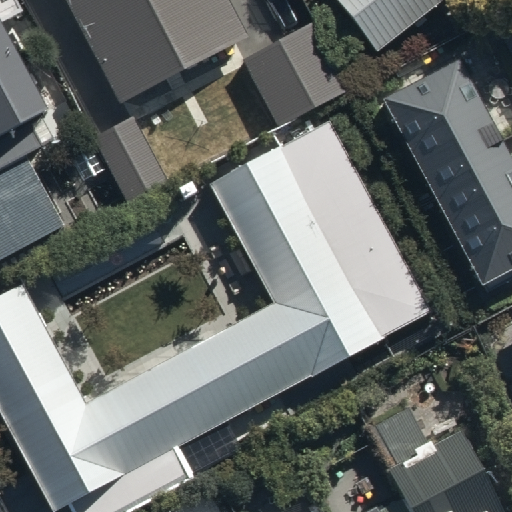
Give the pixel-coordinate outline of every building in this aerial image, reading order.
[(64,0),(115,102),(243,38),(223,0),(64,0)] [(333,0),(374,52),(438,0),(333,0)] [(511,66),(511,16),(491,29),(511,66)] [(312,23),(239,60),(276,129),(348,92),(312,23)] [(0,24),(0,168),(40,147),(24,118),(44,108),(0,24)] [(511,266),(511,173),(448,58),(375,99),(478,285),(511,266)] [(16,281),(0,289),(0,410),(51,504),(60,499),(67,511),(114,511),(190,471),(174,443),(427,306),(323,115),(203,180),(266,295),(79,396),(16,281)] [(132,116),(91,138),(127,205),(168,183),(132,116)] [(28,159),(0,174),(0,258),(64,224),(28,159)] [(498,511),(455,428),(427,443),(430,448),(398,465),(396,462),(383,468),(399,498),(374,511),(498,511)]
